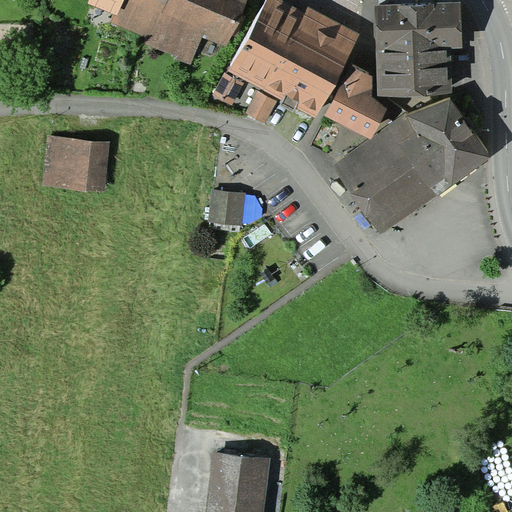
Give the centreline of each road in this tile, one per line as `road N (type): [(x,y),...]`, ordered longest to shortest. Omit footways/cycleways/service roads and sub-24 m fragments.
road 1 (residential): [(0,107),(147,105),(218,113),(285,149),(359,251),(387,273),(417,286),(511,291)]
road 2 (tertiary): [(496,28),(511,222)]
